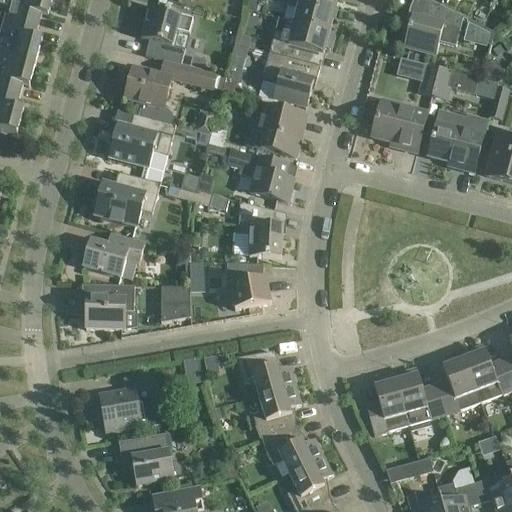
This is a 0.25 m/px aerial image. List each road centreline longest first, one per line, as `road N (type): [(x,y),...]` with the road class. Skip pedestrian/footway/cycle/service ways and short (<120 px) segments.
road 1 (residential): [(32,363),(313,321)]
road 2 (residential): [(323,375),(511,310)]
road 3 (residential): [(511,216),(331,167)]
road 4 (residential): [(32,363),(33,262),(53,179)]
road 5 (residential): [(53,179),(100,0)]
road 6 (residential): [(331,167),(372,0)]
road 7 (residential): [(89,511),(48,440),(32,363)]
road 8 (residential): [(313,321),(313,261),(331,167)]
road 9 (residential): [(376,511),(339,433),(323,375)]
